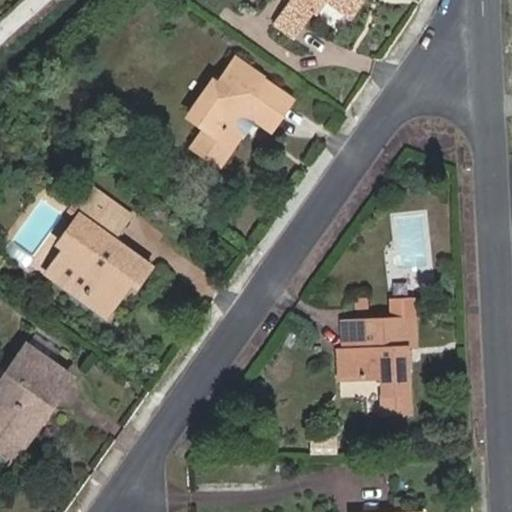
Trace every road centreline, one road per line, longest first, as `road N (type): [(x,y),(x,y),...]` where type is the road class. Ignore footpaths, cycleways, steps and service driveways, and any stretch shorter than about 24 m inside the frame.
road 1 (residential): [(490,53),(419,75),(122,511)]
road 2 (residential): [(490,53),(510,511)]
